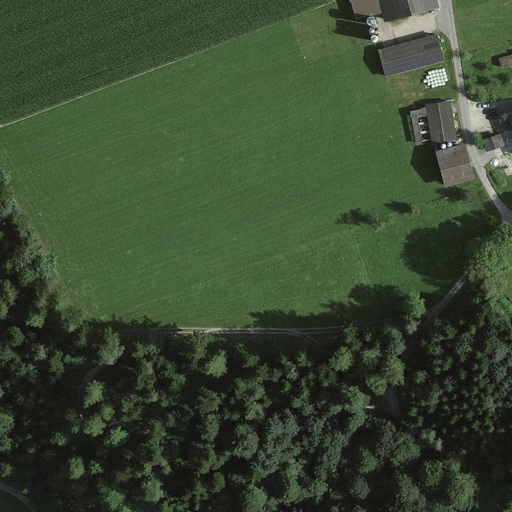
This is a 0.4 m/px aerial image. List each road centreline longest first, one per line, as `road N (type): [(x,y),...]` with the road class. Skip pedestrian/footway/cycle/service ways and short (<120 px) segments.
road 1 (track): [(0,175),(79,325),(205,330)]
road 2 (track): [(205,330),(95,364),(85,381),(88,428),(138,511)]
road 3 (track): [(511,511),(407,431),(398,415),(401,366),(442,307)]
road 4 (track): [(205,330),(381,325),(442,307)]
road 5 (track): [(511,221),(473,156),(448,0)]
